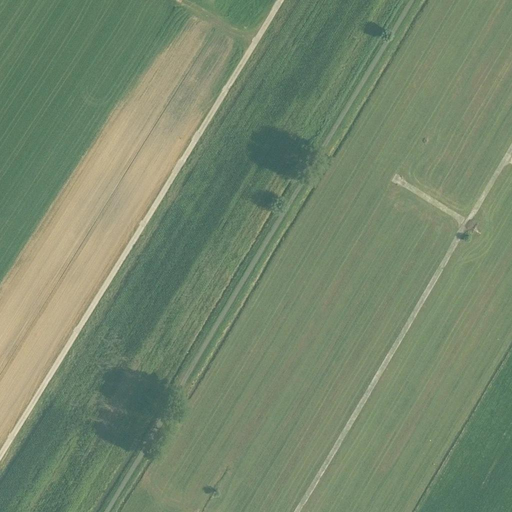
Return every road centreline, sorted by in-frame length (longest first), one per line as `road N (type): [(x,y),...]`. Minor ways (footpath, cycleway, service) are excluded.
road 1 (track): [(0,448),(277,0)]
road 2 (track): [(299,511),(511,148)]
